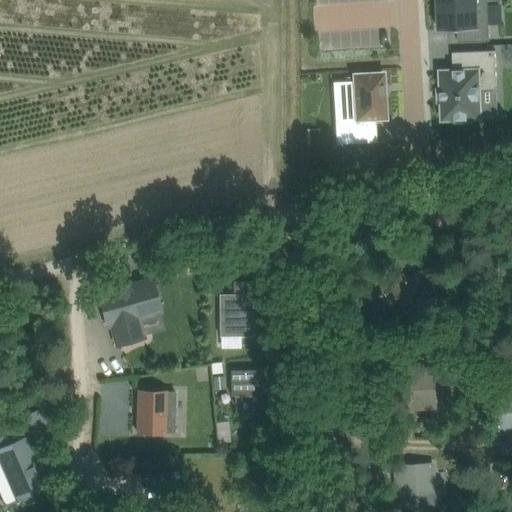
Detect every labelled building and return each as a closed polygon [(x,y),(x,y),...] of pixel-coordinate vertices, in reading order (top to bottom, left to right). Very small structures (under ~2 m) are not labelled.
[(490,40),(488,1),(439,4),(440,29),(458,29),(459,42),(490,40)] [(442,88),(440,88),(441,91),(442,91),(442,98),(441,99),(441,101),(443,101),(443,119),(453,118),(453,122),(472,121),(472,117),(481,117),(480,99),(484,98),(484,88),(498,88),(496,50),(453,52),(454,70),(441,71),(442,88)] [(377,141),(376,118),(386,117),(383,73),(355,75),(355,81),(337,82),(338,104),(346,104),(348,126),(336,126),(337,143),(377,141)] [(249,246),(237,248),(240,259),(251,256),(249,246)] [(402,308),(436,292),(426,269),(390,285),(402,308)] [(153,280),(102,290),(109,320),(113,319),(117,339),(141,334),(135,308),(158,303),(153,280)] [(252,294),(220,294),(221,336),(253,336),(252,294)] [(459,299),(444,305),(445,309),(450,319),(465,313),(459,299)] [(435,406),(434,386),(433,369),(394,372),(396,409),(435,406)] [(280,370),(231,370),(231,395),(256,395),(256,420),(281,420),(280,370)] [(224,376),(214,376),(215,390),(225,389),(224,376)] [(483,405),(484,385),(484,380),(472,379),(471,404),(483,405)] [(139,391),(140,433),(168,433),(168,432),(177,432),(176,391),(167,391),(167,390),(139,391)] [(511,421),(511,401),(502,401),(501,430),(511,431),(511,421)] [(47,486),(40,469),(20,425),(18,421),(0,428),(0,440),(3,448),(9,446),(14,457),(0,463),(16,499),(47,486)] [(421,505),(435,504),(432,464),(396,466),(398,494),(396,494),(396,499),(420,497),(421,505)]
